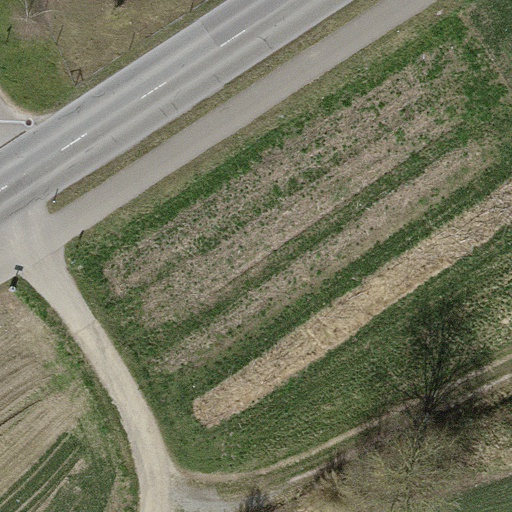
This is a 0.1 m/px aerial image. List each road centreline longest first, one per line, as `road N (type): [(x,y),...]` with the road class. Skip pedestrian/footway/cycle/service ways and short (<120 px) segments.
road 1 (track): [(160,492),(206,501),(266,492),(511,368)]
road 2 (tertiary): [(0,197),(308,0)]
road 3 (track): [(156,511),(160,492),(142,428),(36,244)]
